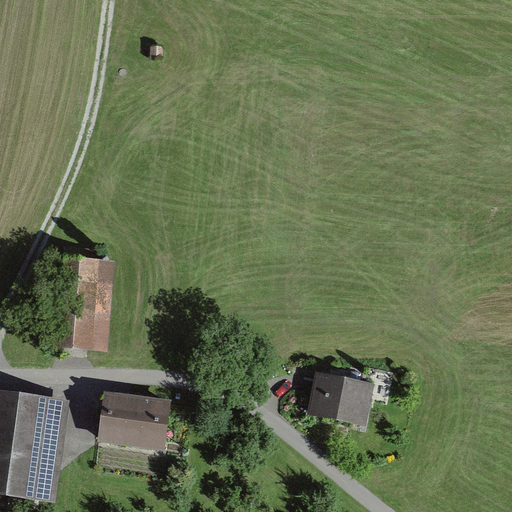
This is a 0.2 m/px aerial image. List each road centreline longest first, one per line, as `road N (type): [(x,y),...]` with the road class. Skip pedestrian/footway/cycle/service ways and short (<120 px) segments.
road 1 (unclassified): [(0,376),(206,389),(263,412),(385,511)]
road 2 (track): [(0,332),(88,137),(109,0)]
